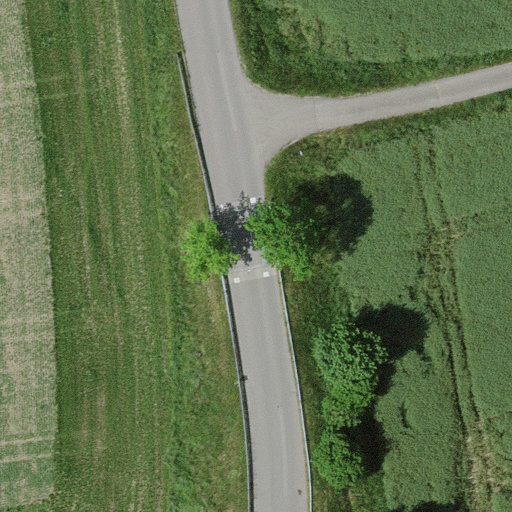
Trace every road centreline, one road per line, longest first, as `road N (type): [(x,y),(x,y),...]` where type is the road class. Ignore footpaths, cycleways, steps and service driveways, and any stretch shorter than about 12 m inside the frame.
road 1 (unclassified): [(224,136),(280,511)]
road 2 (track): [(511,74),(224,136)]
road 3 (unclassified): [(224,136),(200,0)]
